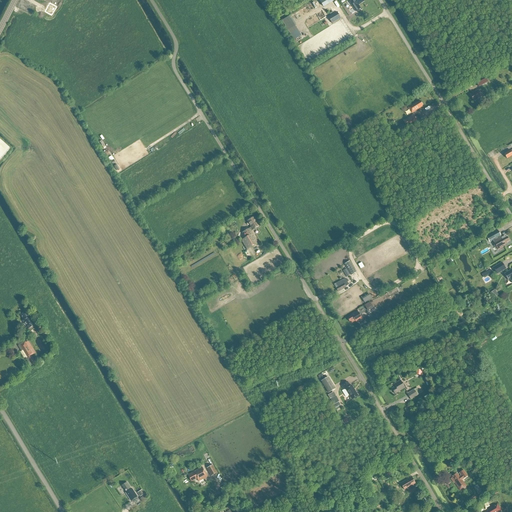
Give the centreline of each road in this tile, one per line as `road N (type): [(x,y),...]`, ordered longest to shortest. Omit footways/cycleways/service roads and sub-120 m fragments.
road 1 (unclassified): [(443,511),(181,83),(173,38),(150,0)]
road 2 (unclassified): [(499,196),(380,0)]
road 3 (unclassified): [(0,407),(62,511)]
